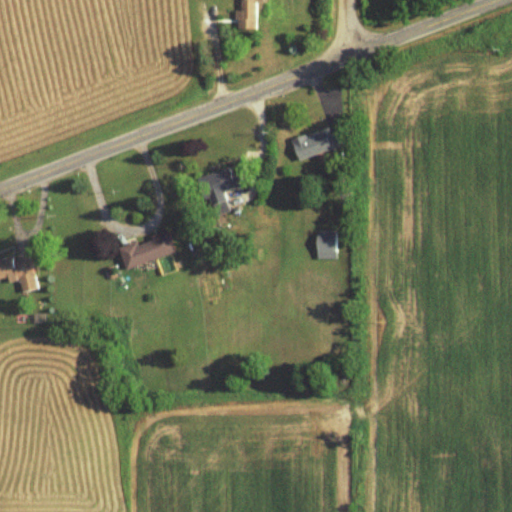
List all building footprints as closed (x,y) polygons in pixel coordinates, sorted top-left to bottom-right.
[(258,28),(258,6),(264,6),(264,0),(238,0),(239,28),(258,28)] [(293,141),(299,160),(343,145),(336,126),(293,141)] [(231,211),(224,192),(245,185),(241,170),(233,172),(232,167),(200,177),(213,217),(231,211)] [(176,254),(170,232),(120,247),(127,268),(176,254)] [(335,259),(335,233),(316,233),(316,259),(335,259)] [(31,256),(13,259),(12,254),(0,256),(0,278),(9,277),(10,282),(20,280),(22,291),(37,289),(31,256)]
